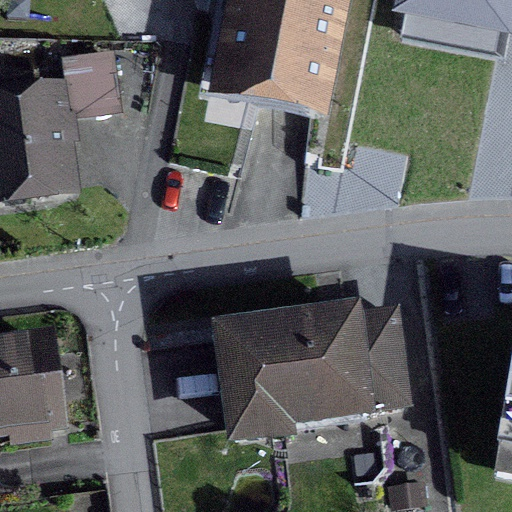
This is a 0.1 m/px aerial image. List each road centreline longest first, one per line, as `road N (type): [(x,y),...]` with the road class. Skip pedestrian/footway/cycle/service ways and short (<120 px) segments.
road 1 (residential): [(98,262),(385,223),(511,223)]
road 2 (residential): [(98,262),(132,511)]
